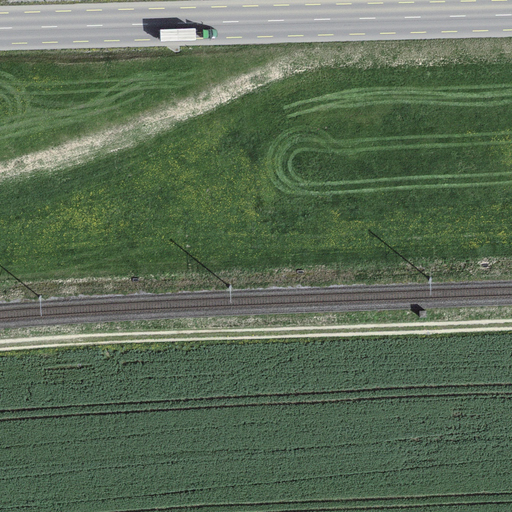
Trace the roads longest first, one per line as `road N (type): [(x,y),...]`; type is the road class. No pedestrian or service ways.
road 1 (track): [(511,325),(0,346)]
road 2 (primary): [(511,13),(0,29)]
